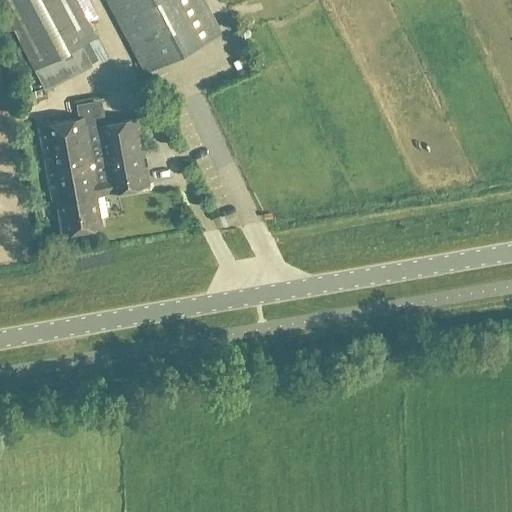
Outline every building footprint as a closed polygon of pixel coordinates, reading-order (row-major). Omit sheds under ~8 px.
[(0,0),(35,67),(96,38),(76,0),(0,0)] [(203,0),(107,0),(146,72),(220,32),(203,0)] [(47,86),(63,78),(57,65),(41,73),(47,86)] [(34,93),(25,95),(26,105),(35,104),(34,93)] [(159,99),(151,103),(156,113),(165,109),(159,99)] [(79,117),(37,125),(38,128),(51,205),(55,204),(61,236),(99,229),(102,228),(96,195),(150,186),(138,117),(106,122),(107,126),(88,130),(87,120),(79,121),(79,117)] [(155,213),(129,223),(134,236),(160,225),(155,213)]
